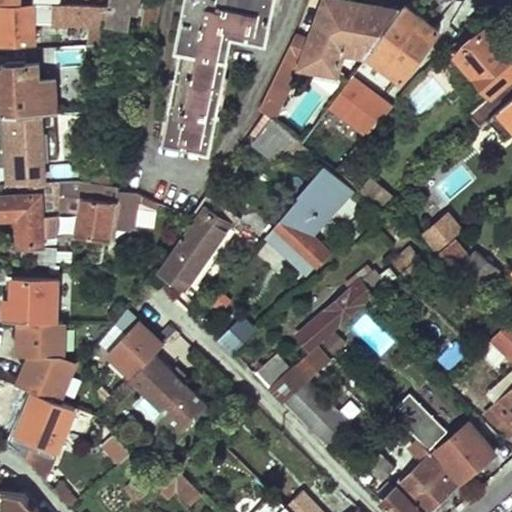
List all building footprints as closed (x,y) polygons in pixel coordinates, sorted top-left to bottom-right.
[(108,0),(107,7),(134,12),(137,0),(108,0)] [(163,144),(207,152),(233,35),(265,42),(272,0),(184,0),(175,49),(182,51),(163,144)] [(400,8),(362,2),(360,8),(325,3),(310,40),(294,33),(293,38),(257,106),(270,116),(296,67),(298,67),(336,75),(346,54),(365,55),(400,8)] [(53,21),(104,24),(107,7),(91,6),(60,4),(30,3),(0,4),(0,41),(35,40),(34,16),(53,18),(53,21)] [(365,55),(399,80),(437,30),(403,4),(400,8),(365,55)] [(132,44),(151,49),(159,7),(145,5),(138,32),(134,31),(132,44)] [(486,25),(506,50),(511,45),(491,21),(486,25)] [(468,110),(481,125),(489,117),(503,105),(511,97),(511,44),(511,45),(506,50),(486,25),(456,50),(490,89),(468,110)] [(100,45),(103,31),(77,34),(78,46),(100,45)] [(60,68),(96,67),(100,45),(78,46),(58,47),(60,68)] [(37,114),(53,113),(52,80),(36,80),(35,63),(0,66),(0,89),(2,89),(3,116),(37,114)] [(353,70),(326,103),(365,135),(392,102),(353,70)] [(511,137),(511,103),(506,108),(503,105),(489,117),(509,140),(511,137)] [(0,176),(31,175),(31,163),(47,163),(46,151),(40,150),(37,114),(3,116),(0,115),(0,176)] [(273,115),(249,140),(272,161),(296,136),(273,115)] [(301,142),(312,150),(327,132),(316,122),(301,142)] [(335,170),(352,151),(339,141),(323,159),(335,170)] [(273,230),(316,265),(330,251),(304,228),(315,214),(307,207),(335,176),(326,168),(273,230)] [(370,177),(364,189),(385,199),(391,187),(370,177)] [(84,183),(79,181),(75,180),(63,181),(61,210),(78,213),(84,183)] [(63,181),(2,185),(3,196),(0,197),(2,219),(17,218),(19,246),(45,245),(45,244),(47,244),(47,236),(59,235),(61,210),(63,181)] [(125,188),(84,183),(78,213),(74,235),(83,237),(109,240),(112,225),(128,227),(128,225),(136,226),(136,222),(140,218),(142,208),(139,203),(140,201),(132,199),(134,193),(125,188)] [(167,274),(185,285),(227,221),(211,208),(167,274)] [(423,232),(435,246),(459,226),(445,212),(423,232)] [(241,246),(247,254),(262,237),(250,228),(242,236),(246,240),(241,246)] [(434,250),(448,261),(462,250),(451,236),(434,250)] [(482,285),(497,266),(473,246),(457,264),(482,285)] [(398,259),(404,266),(418,253),(412,247),(398,259)] [(404,266),(411,274),(425,261),(418,253),(404,266)] [(305,328),(318,342),(322,339),(387,281),(375,269),(353,287),(351,285),(305,328)] [(22,320),(57,321),(58,279),(15,278),(14,299),(5,300),(4,319),(22,320)] [(218,287),(203,308),(218,318),(233,297),(218,287)] [(381,357),(396,340),(366,312),(351,328),(381,357)] [(230,350),(257,327),(243,315),(218,338),(230,350)] [(72,367),(62,363),(63,321),(57,321),(22,320),(21,354),(33,355),(21,385),(35,390),(58,400),(72,367)] [(173,370),(156,353),(164,346),(139,322),(110,351),(135,376),(130,380),(183,431),(209,404),(183,379),(187,375),(178,366),(173,370)] [(508,354),(511,357),(511,322),(483,352),(495,365),(508,354)] [(338,328),(321,341),(331,354),(347,342),(338,328)] [(435,356),(446,370),(467,353),(456,339),(435,356)] [(311,377),(333,357),(318,342),(292,365),(270,385),(267,388),(281,401),(285,398),(311,377)] [(258,372),(270,385),(292,365),(279,353),(258,372)] [(285,398),(329,440),(352,420),(311,377),(285,398)] [(435,448),(462,480),(494,452),(468,421),(451,435),(413,388),(390,409),(418,437),(428,448),(432,445),(435,448)] [(58,400),(35,390),(18,430),(33,436),(24,456),(45,480),(76,407),(66,403),(58,400)] [(511,391),(486,415),(511,433),(511,391)] [(102,444),(119,462),(130,452),(113,433),(102,444)] [(397,482),(425,511),(427,511),(457,483),(429,454),(431,452),(428,448),(418,437),(409,445),(421,458),(397,482)] [(368,462),(381,477),(394,465),(381,451),(368,462)] [(177,466),(161,480),(173,492),(178,487),(192,502),(203,492),(177,466)] [(388,479),(377,489),(383,496),(393,486),(388,479)] [(381,499),(393,511),(425,511),(397,482),(393,486),(383,496),(381,499)] [(61,485),(55,490),(68,505),(75,499),(61,485)] [(0,511),(57,511),(35,490),(0,487),(0,511)] [(359,511),(358,510),(355,511),(323,511),(303,491),(286,507),(291,511),(359,511)] [(255,511),(291,511),(286,507),(274,494),(255,511)]
